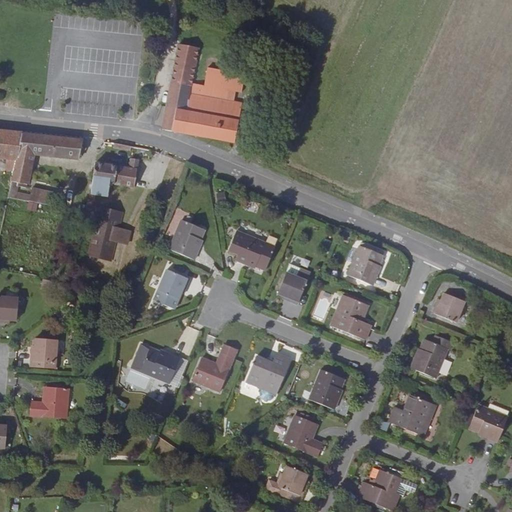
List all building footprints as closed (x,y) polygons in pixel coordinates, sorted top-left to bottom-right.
[(125,21),(124,47),(141,48),(142,22),(125,21)] [(185,110),(188,93),(190,83),(197,47),(179,43),(172,82),(170,82),(165,107),(162,128),(181,131),(185,110)] [(190,83),(188,93),(224,99),(226,89),(231,90),(238,91),(241,73),(204,67),(201,85),(190,83)] [(224,99),(188,93),(185,110),(181,133),(233,142),(240,102),(229,100),(224,99)] [(83,139),(12,132),(0,130),(0,156),(5,157),(3,167),(14,168),(7,197),(29,201),(27,208),(37,211),(39,203),(51,206),(54,191),(31,186),(30,194),(17,191),(18,185),(25,187),(32,154),(78,158),(83,139)] [(116,143),(103,141),(102,145),(128,150),(129,151),(137,153),(138,148),(116,143)] [(134,187),(138,161),(129,159),(127,168),(95,163),(89,201),(87,201),(85,210),(80,209),(79,216),(84,216),(92,218),(94,210),(97,202),(95,201),(96,195),(107,197),(109,184),(134,187)] [(93,234),(91,249),(91,252),(119,255),(122,236),(123,222),(125,206),(97,202),(94,210),(98,210),(97,218),(95,218),(94,226),(95,226),(95,234),(93,234)] [(84,216),(76,247),(91,249),(93,234),(95,234),(95,226),(94,226),(95,218),(97,218),(98,210),(94,210),(92,218),(84,216)] [(197,248),(200,240),(204,231),(181,221),(169,250),(194,260),(199,249),(197,248)] [(136,224),(123,222),(122,236),(134,238),(136,224)] [(248,263),(255,266),(265,270),(275,247),(239,233),(231,251),(238,254),(236,260),(247,265),(248,263)] [(375,274),(378,266),(382,256),(360,247),(348,275),(372,286),(377,274),(375,274)] [(301,296),(305,284),(306,281),(299,279),(289,274),(290,272),(295,261),(284,257),(270,291),(285,296),(291,299),(291,301),(298,304),(301,296)] [(174,309),(181,292),(184,285),(186,287),(189,280),(166,270),(154,301),(174,309)] [(444,294),(441,301),(439,308),(436,307),(433,314),(436,315),(434,322),(453,330),(464,302),(444,294)] [(341,311),(347,297),(343,296),(337,310),(341,311)] [(1,320),(8,320),(16,321),(17,299),(0,297),(0,322),(1,322),(1,320)] [(368,306),(347,297),(341,311),(337,310),(330,326),(365,340),(371,326),(362,322),(368,306)] [(447,349),(450,343),(435,336),(432,343),(425,340),(420,350),(417,358),(415,357),(411,368),(436,378),(447,349)] [(35,339),(34,347),(34,354),(31,354),(31,361),(33,361),(33,367),(55,369),(57,341),(35,339)] [(180,358),(168,354),(167,355),(160,352),(141,344),(131,368),(170,383),(180,358)] [(223,347),(216,364),(216,366),(201,360),(192,381),(220,392),(236,353),(223,347)] [(261,384),(260,387),(276,395),(290,360),(276,354),(272,363),(257,356),(248,379),(261,384)] [(216,366),(216,364),(202,358),(201,360),(216,366)] [(334,409),(339,398),(337,397),(340,391),(344,380),(321,370),(309,399),(334,409)] [(246,382),(260,387),(261,384),(248,379),(246,382)] [(45,403),(42,403),(31,402),(30,416),(66,419),(69,390),(46,388),(45,403)] [(426,418),(432,404),(410,396),(404,412),(395,408),(389,422),(423,436),(430,420),(426,418)] [(436,406),(432,404),(426,418),(430,420),(436,406)] [(487,436),(486,438),(498,443),(508,417),(479,405),(469,429),(479,433),(487,436)] [(309,439),(315,424),(295,416),(284,443),(317,457),(322,444),(312,440),(309,439)] [(379,420),(376,428),(386,431),(389,423),(379,420)] [(318,425),(315,424),(309,439),(312,440),(318,425)] [(299,504),(304,489),(302,488),(305,482),(307,475),(287,467),(279,486),(269,482),(266,490),(299,504)] [(399,497),(399,495),(396,493),(401,479),(380,470),(373,486),(364,483),(358,497),(393,511),(399,497)] [(396,493),(399,495),(399,497),(402,498),(405,491),(408,493),(412,491),(414,487),(412,483),(401,479),(396,493)]
